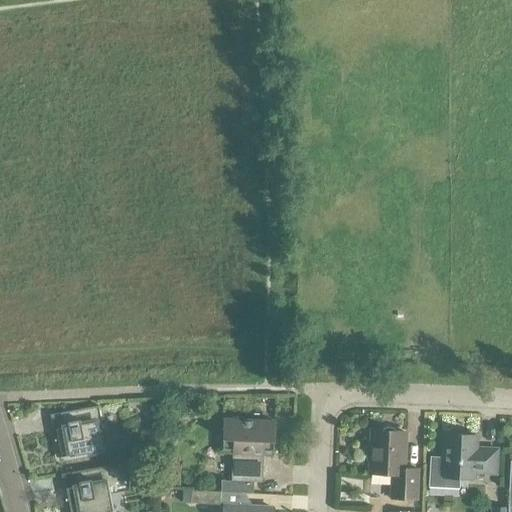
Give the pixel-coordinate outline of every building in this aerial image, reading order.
[(99,407),(51,416),(51,418),(61,416),(64,428),(56,429),(56,431),(59,431),(60,440),(55,441),(55,442),(58,442),(62,460),(102,452),(99,435),(104,434),(99,407)] [(233,456),(232,483),(221,482),(221,494),(254,495),(254,484),(263,484),(264,457),(274,458),(275,423),(242,422),(239,419),(236,419),(233,419),(231,421),(225,421),(223,456),(233,456)] [(368,449),(368,460),(372,462),(371,474),(389,475),(393,480),(392,499),(417,500),(418,471),(404,470),(406,433),(396,433),(394,430),(389,428),(384,430),(383,432),(373,432),(372,447),(368,449)] [(443,479),(475,480),(475,474),(496,475),(497,451),(476,450),(477,438),(446,436),(443,479)] [(125,464),(110,467),(62,476),(62,477),(73,475),(75,488),(67,489),(67,491),(70,490),(71,499),(66,500),(66,502),(69,501),(71,511),(112,511),(113,511),(110,495),(130,491),(125,464)] [(165,486),(178,487),(179,467),(166,467),(165,486)] [(221,507),(221,494),(192,492),(191,505),(221,507)]
